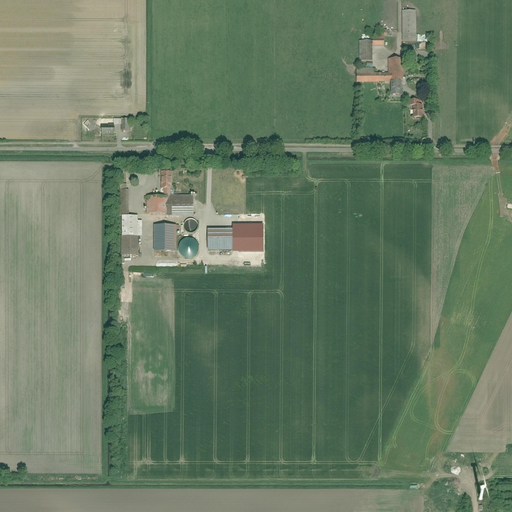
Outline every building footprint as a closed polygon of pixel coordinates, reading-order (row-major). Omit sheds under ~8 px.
[(412,13),(399,13),(399,42),(412,42),(412,13)] [(356,61),(369,61),(369,46),(380,47),(381,37),(357,36),(356,61)] [(398,59),(384,59),(385,73),(354,74),(354,83),(383,83),(384,96),(398,96),(398,59)] [(420,102),(406,103),(407,118),(420,118),(420,102)] [(126,120),(118,119),(118,131),(126,131),(126,120)] [(111,124),(97,125),(98,135),(111,135),(111,124)] [(168,170),(157,170),(157,196),(143,196),(143,215),(190,215),(190,195),(168,195),(168,170)] [(134,217),(118,216),(118,255),(136,256),(136,237),(139,237),(139,221),(134,221),(134,217)] [(198,226),(191,219),(184,226),(190,233),(198,226)] [(173,226),(151,226),(151,252),(174,252),(173,226)] [(232,230),(207,231),(207,253),(233,253),(232,230)] [(201,255),(196,238),(180,243),(185,260),(201,255)]
